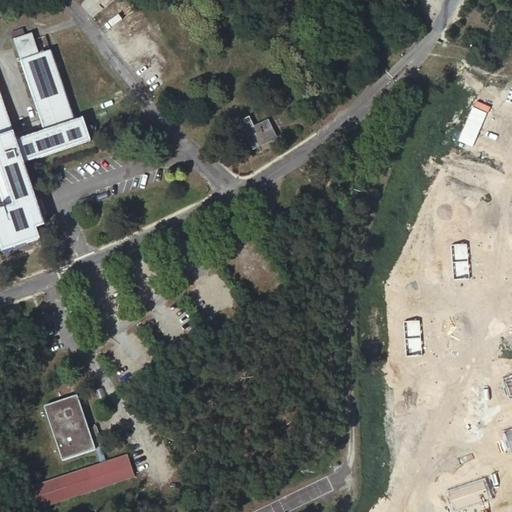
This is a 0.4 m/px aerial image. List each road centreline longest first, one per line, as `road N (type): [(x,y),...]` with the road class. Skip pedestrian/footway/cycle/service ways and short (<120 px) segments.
road 1 (track): [(346,472),(341,251),(294,154)]
road 2 (unclassified): [(237,191),(187,146),(64,0)]
road 3 (unknown): [(489,317),(408,480),(453,503)]
road 4 (unknown): [(511,384),(453,503)]
